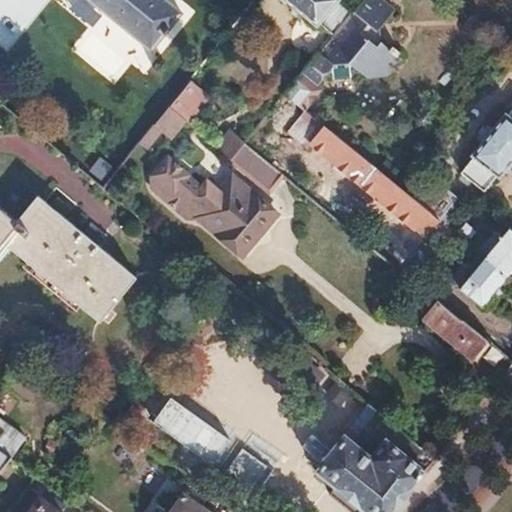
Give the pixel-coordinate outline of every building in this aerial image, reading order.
[(162,0),(85,0),(151,53),(181,15),(162,0)] [(330,38),(286,93),(305,110),(322,89),(317,84),(332,66),(352,63),(370,78),(391,77),(405,60),(383,42),(379,47),(366,36),(373,28),(378,32),(395,12),(380,0),(361,0),(353,10),(334,33),(330,38)] [(341,0),(288,0),(318,25),(322,23),(334,33),(353,10),(341,0)] [(191,80),(170,107),(186,120),(190,123),(211,97),(191,80)] [(170,107),(154,126),(171,140),(186,120),(170,107)] [(473,155),(460,170),(483,189),(496,173),(500,176),(511,161),(511,107),(508,113),(505,110),(470,153),(473,155)] [(286,133),(301,143),(316,122),(301,112),(286,133)] [(150,125),(134,138),(142,149),(158,136),(150,125)] [(327,127),(313,144),(414,230),(416,227),(426,235),(431,229),(442,238),(450,229),(447,227),(439,220),(390,179),(327,127)] [(232,130),(219,147),(233,158),(246,142),(232,130)] [(206,181),(191,198),(205,210),(198,218),(243,256),(277,215),(233,177),(220,192),(206,181)] [(462,192),(439,220),(447,227),(471,198),(462,192)] [(0,209),(0,254),(6,247),(97,324),(134,281),(37,198),(15,223),(0,209)] [(511,232),(509,230),(484,258),(507,277),(511,270),(511,232)] [(461,266),(455,274),(455,279),(461,285),(459,288),(482,307),(507,277),(484,258),(475,269),(468,264),(461,266)] [(440,303),(425,320),(475,361),(490,343),(462,319),(461,321),(440,303)] [(24,356),(4,382),(27,399),(44,374),(24,356)] [(0,419),(0,449),(10,457),(25,438),(0,419)] [(362,511),(390,511),(426,469),(386,436),(371,455),(343,432),(330,448),(311,433),(300,446),(321,464),(314,473),(362,511)] [(0,468),(10,457),(0,449),(0,468)] [(206,511),(182,495),(168,511),(206,511)] [(54,511),(40,501),(31,511),(54,511)]
